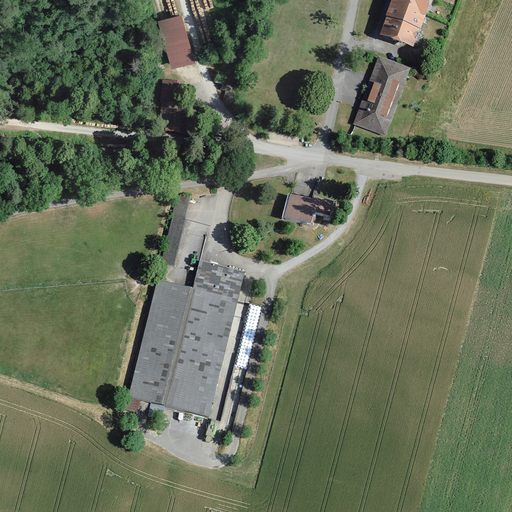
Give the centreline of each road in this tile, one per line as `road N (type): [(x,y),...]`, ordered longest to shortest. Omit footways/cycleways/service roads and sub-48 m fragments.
road 1 (residential): [(511,182),(226,143)]
road 2 (track): [(226,143),(0,119)]
road 3 (track): [(226,143),(182,0)]
